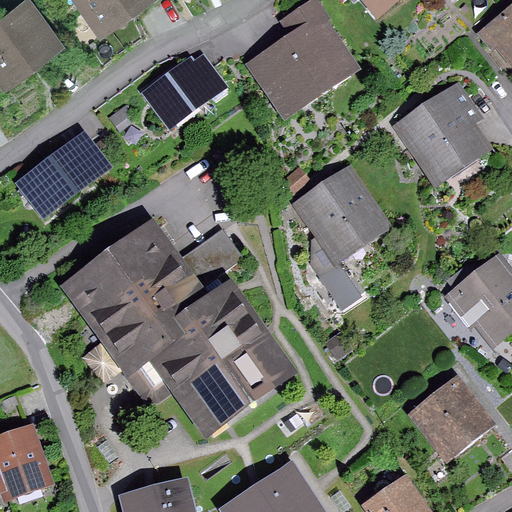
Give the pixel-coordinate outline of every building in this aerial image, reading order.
[(87,0),(103,21),(131,0),(87,0)] [(368,0),(379,13),(396,0),(368,0)] [(287,110),(346,71),(318,29),(327,23),(315,4),(290,21),(302,39),(260,68),(287,110)] [(0,67),(6,75),(50,42),(24,8),(0,26),(0,67)] [(485,34),(511,66),(511,65),(511,16),(507,21),(505,18),(485,34)] [(187,64),(149,92),(171,122),(222,85),(204,61),(192,70),(187,64)] [(434,179),(483,146),(463,117),(472,110),(459,90),(401,130),(434,179)] [(82,141),(23,185),(45,215),(104,170),(82,141)] [(322,278),(340,266),(334,257),(382,225),(349,175),(300,208),(321,238),(313,243),(313,264),(322,278)] [(216,279),(242,260),(222,232),(174,267),(151,235),(73,292),(129,371),(132,369),(140,379),(138,390),(146,400),(156,402),(176,388),(207,431),(285,374),(216,279)] [(511,333),(511,282),(498,265),(458,296),(493,341),(509,329),(511,333)] [(420,418),(448,454),(484,426),(456,390),(421,417),(420,418)] [(0,443),(0,474),(3,485),(7,495),(46,481),(29,434),(0,443)] [(316,511),(291,473),(232,511),(316,511)] [(369,511),(422,511),(405,487),(369,511)] [(125,503),(127,511),(190,511),(184,488),(125,503)]
